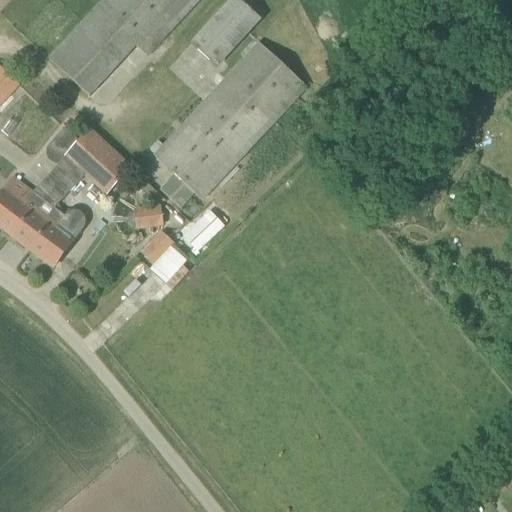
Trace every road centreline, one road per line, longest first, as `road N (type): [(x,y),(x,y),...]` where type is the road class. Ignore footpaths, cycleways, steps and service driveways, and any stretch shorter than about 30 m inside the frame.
road 1 (unclassified): [(214,511),(45,310),(0,277)]
road 2 (track): [(0,48),(30,61),(159,178)]
